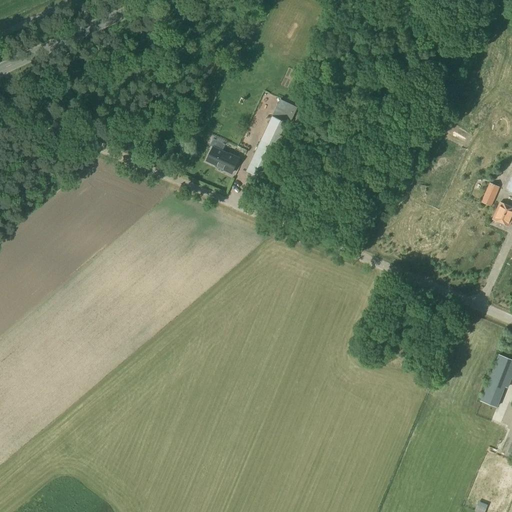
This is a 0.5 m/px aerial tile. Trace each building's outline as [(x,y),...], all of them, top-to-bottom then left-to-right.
[(280,100),(272,117),(289,125),(290,126),(298,108),(280,100)] [(272,117),(260,141),(278,149),(289,125),(272,117)] [(221,141),(219,147),(227,150),(229,145),(221,141)] [(278,149),(260,141),(246,172),(263,180),(278,149)] [(238,159),(212,148),(206,162),(232,173),(238,159)] [(491,207),(499,188),(489,184),(481,202),(491,207)] [(509,227),(511,219),(511,209),(500,204),(493,219),(509,227)] [(507,388),(511,374),(511,361),(499,356),(481,401),(496,407),(504,387),(507,388)] [(509,434),(511,417),(496,415),(495,420),(483,418),(482,431),(509,434)]
